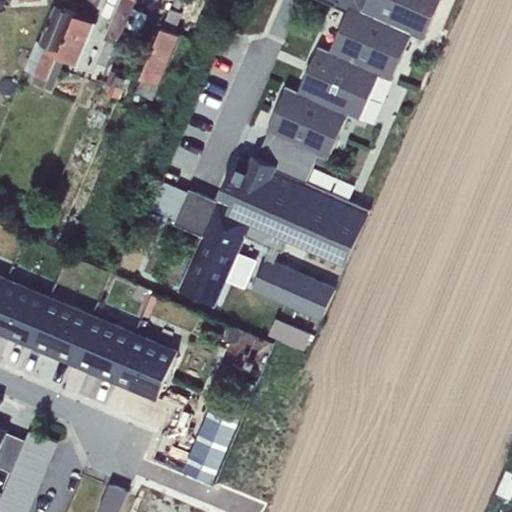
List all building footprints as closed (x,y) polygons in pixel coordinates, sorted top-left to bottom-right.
[(107,0),(102,13),(113,18),(105,36),(115,40),(118,34),(121,35),(126,25),(134,6),(136,0),(107,0)] [(174,0),(137,91),(154,98),(182,33),(176,30),(188,0),(174,0)] [(351,5),(352,3),(413,31),(425,37),(441,0),(327,0),(338,5),(340,0),(351,5)] [(99,21),(57,3),(41,40),(38,39),(25,67),(36,71),(32,80),(53,88),(66,58),(80,64),(99,21)] [(331,50),(381,73),(393,78),(413,31),(352,3),(351,5),(331,50)] [(150,13),(134,6),(126,25),(142,32),(150,13)] [(299,89),(350,113),(361,119),(381,73),(331,50),(319,44),(299,89)] [(130,73),(113,65),(107,82),(112,84),(110,90),(122,95),(130,73)] [(270,131),(319,152),(329,157),(350,113),(299,89),(288,84),(267,130),(270,131)] [(219,198),(204,234),(181,287),(219,302),(247,234),(272,245),(266,257),(270,259),(257,287),(323,317),(338,282),(278,255),(280,249),(283,250),(291,233),(349,258),(372,207),(308,180),(319,152),(270,131),(260,154),(255,152),(253,158),(241,153),(221,199),(219,198)] [(143,231),(153,235),(164,211),(178,217),(176,221),(204,234),(219,198),(191,186),(190,190),(164,179),(151,209),(152,209),(143,231)] [(0,296),(8,277),(0,273),(0,296)] [(8,277),(0,296),(0,328),(31,341),(51,295),(8,277)] [(51,295),(31,341),(74,360),(94,313),(51,295)] [(94,313),(74,360),(118,378),(137,332),(94,313)] [(282,317),(278,336),(312,344),(317,326),(282,317)] [(137,332),(118,378),(159,396),(178,349),(137,332)] [(230,404),(244,410),(256,382),(243,376),(230,404)] [(25,443),(27,438),(8,430),(9,429),(0,425),(0,407),(3,400),(0,398),(0,465),(13,471),(18,457),(25,443)] [(216,398),(186,467),(215,479),(244,410),(230,404),(216,398)] [(27,438),(25,443),(53,454),(59,440),(31,428),(27,438)] [(25,443),(18,457),(46,469),(53,454),(25,443)] [(46,469),(18,457),(13,471),(12,472),(40,484),(46,469)] [(498,492),(511,497),(511,469),(508,468),(498,492)] [(40,484),(12,472),(6,487),(34,498),(40,484)] [(111,482),(110,483),(99,510),(102,511),(119,511),(129,489),(111,482)] [(27,511),(34,498),(6,487),(0,500),(0,508),(9,511),(27,511)]
